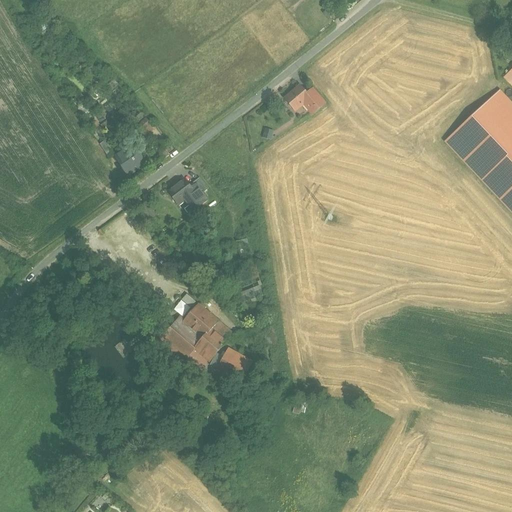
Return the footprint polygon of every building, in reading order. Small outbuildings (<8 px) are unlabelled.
[(300,86),(286,99),(296,111),(304,104),(310,99),(307,95),(300,86)] [(325,104),(313,90),(307,95),(310,99),(304,104),(313,114),(325,104)] [(264,129),(261,137),(269,140),(272,132),(264,129)] [(116,155),(107,141),(101,145),(110,158),(116,155)] [(134,154),(130,148),(116,158),(128,176),(146,164),(138,151),(134,154)] [(209,189),(200,178),(194,183),(196,186),(197,185),(203,194),(209,189)] [(185,180),(169,192),(179,205),(186,200),(191,207),(194,204),(197,209),(208,200),(203,194),(197,185),(196,186),(192,189),(185,180)] [(239,287),(241,291),(257,286),(256,282),(239,287)] [(259,288),(237,292),(239,301),(260,297),(259,288)] [(206,306),(203,304),(201,304),(200,305),(199,304),(198,306),(197,304),(195,305),(193,307),(193,309),(193,310),(192,311),(191,311),(189,311),(187,314),(187,316),(189,317),(187,319),(186,321),(181,317),(171,329),(196,349),(213,329),(219,322),(205,310),(206,308),(206,306)] [(196,349),(171,329),(164,337),(189,358),(196,349)] [(228,341),(213,329),(196,349),(198,351),(210,362),(228,341)] [(167,360),(164,347),(152,350),(155,363),(167,360)] [(249,363),(230,353),(225,363),(221,370),(231,376),(232,374),(241,379),(249,363)] [(105,511),(115,501),(103,491),(89,505),(96,511),(105,511)]
